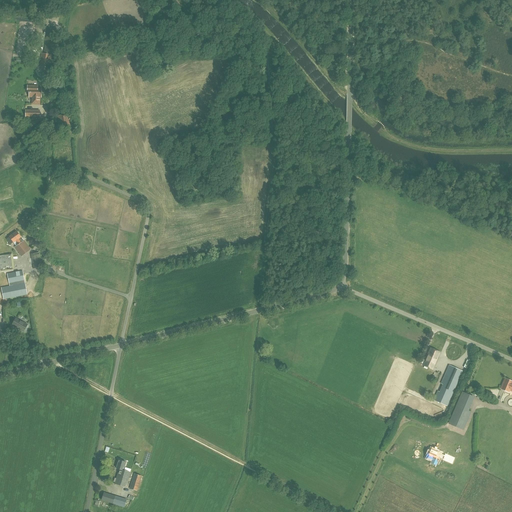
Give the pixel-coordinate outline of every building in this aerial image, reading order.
[(57,29),(48,28),(44,54),(42,53),(40,67),(49,68),(51,55),(49,54),(50,51),(54,52),(57,29)] [(40,104),(40,97),(41,97),(41,88),(38,88),(38,86),(28,86),(27,92),(29,92),(29,97),(32,97),(32,104),(40,104)] [(59,130),(71,128),(70,123),(69,116),(70,116),(69,114),(57,116),(59,130)] [(47,141),(38,143),(39,153),(49,152),(47,141)] [(197,181),(186,182),(188,192),(193,191),(198,190),(197,181)] [(31,224),(35,217),(26,211),(22,218),(31,224)] [(15,241),(21,237),(17,231),(9,237),(7,239),(11,244),(13,242),(15,241)] [(21,237),(15,241),(18,245),(15,247),(22,256),(31,250),(24,241),(21,237)] [(42,267),(39,252),(31,254),(34,269),(42,267)] [(0,270),(14,269),(13,254),(0,255),(0,270)] [(27,294),(23,271),(7,274),(10,286),(1,288),(4,299),(27,294)] [(28,325),(16,318),(12,325),(24,331),(28,325)] [(432,369),(435,362),(439,352),(431,348),(426,358),(423,365),(432,369)] [(458,380),(447,376),(436,401),(447,406),(458,380)] [(501,389),(508,392),(509,390),(511,391),(511,381),(505,379),(501,389)] [(467,411),(473,397),(462,392),(449,423),(462,429),(470,412),(467,411)] [(438,461),(440,457),(443,458),(442,459),(452,463),(455,457),(445,452),(444,454),(441,453),(441,452),(430,447),(426,456),(432,459),(431,462),(435,464),(437,461),(438,461)] [(123,470),(126,462),(119,460),(116,468),(119,469),(123,470)] [(119,469),(116,479),(115,478),(114,482),(115,482),(115,484),(126,487),(130,472),(123,470),(119,469)] [(142,476),(135,473),(130,488),(137,491),(142,476)] [(101,500),(113,504),(118,506),(117,509),(123,511),(124,508),(127,499),(116,496),(104,492),(101,500)]
